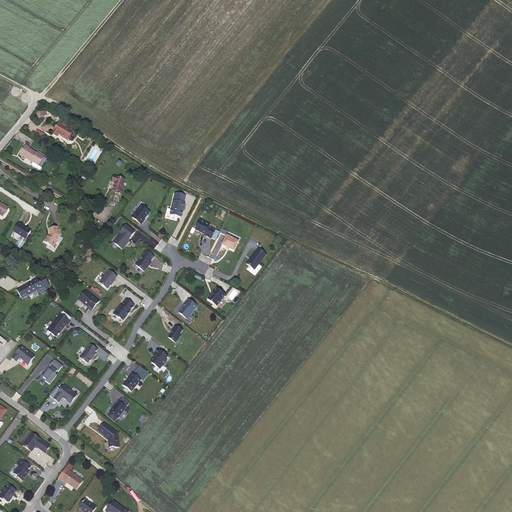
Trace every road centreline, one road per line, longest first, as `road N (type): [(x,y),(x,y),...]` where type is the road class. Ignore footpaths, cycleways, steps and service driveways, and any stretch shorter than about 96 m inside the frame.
road 1 (track): [(511,347),(155,170),(0,76)]
road 2 (track): [(122,0),(39,98)]
